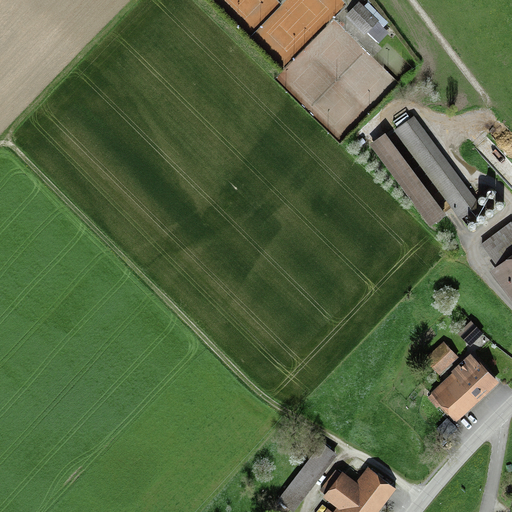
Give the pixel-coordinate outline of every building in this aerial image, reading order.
[(367,11),(358,3),(348,13),(367,32),(377,21),(375,19),(379,14),(371,6),(367,11)] [(478,204),(413,117),(396,129),(461,217),(478,204)] [(511,133),(502,122),(489,133),(511,158),(511,133)] [(511,163),(487,136),(474,147),(511,188),(511,163)] [(386,137),(375,145),(432,222),(443,214),(386,137)] [(511,223),(511,222),(482,244),(511,284),(511,223)] [(471,321),(459,333),(470,344),(482,332),(471,321)] [(457,355),(445,342),(425,361),(438,374),(457,355)] [(455,415),(492,380),(471,358),(434,394),(455,415)] [(455,430),(447,422),(438,431),(446,440),(455,430)] [(323,443),(278,499),(292,510),(336,454),(323,443)] [(368,511),(390,484),(367,466),(354,482),(342,473),(326,494),(336,502),(327,511),(368,511)]
